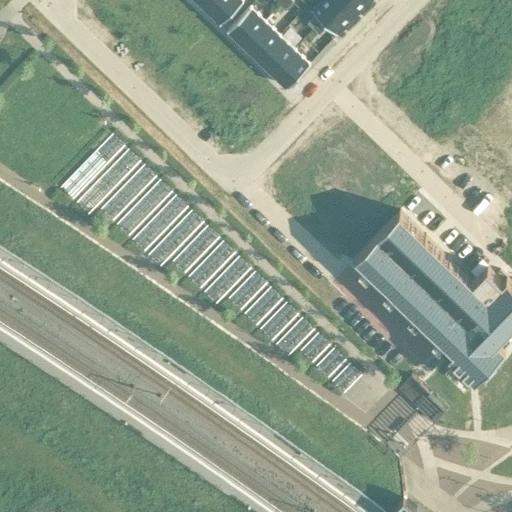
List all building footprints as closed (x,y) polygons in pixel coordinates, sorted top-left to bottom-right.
[(241,0),(212,0),(206,6),(221,21),(241,0)] [(294,1),(293,0),(283,0),(280,4),(286,9),(294,1)] [(353,17),(335,0),(320,0),(312,9),(338,33),(353,17)] [(368,2),(366,0),(335,0),(353,17),(368,2)] [(243,42),(266,18),(251,3),(228,27),(243,42)] [(313,28),(322,19),(316,13),(308,22),(313,28)] [(281,32),(266,18),(243,42),(258,56),(281,32)] [(328,25),(322,19),(313,28),(319,34),(328,25)] [(258,56),(272,70),(295,46),(281,32),(258,56)] [(311,61),(295,46),(272,70),(287,85),(311,61)] [(356,254),(353,258),(362,267),(369,274),(386,291),(393,297),(411,314),(417,321),(435,338),(442,344),(450,353),(449,353),(453,357),(472,375),(475,378),(485,368),(496,357),(506,346),(505,345),(511,338),(511,278),(507,275),(503,279),(488,264),(474,279),(401,208),(378,231),(356,254)] [(331,374),(343,384),(359,363),(333,343),(318,362),(332,373),(331,374)] [(446,407),(416,378),(412,374),(403,383),(420,401),(418,403),(434,419),(446,407)]
